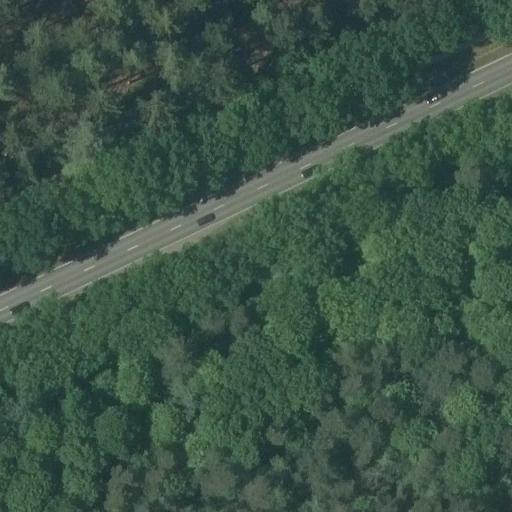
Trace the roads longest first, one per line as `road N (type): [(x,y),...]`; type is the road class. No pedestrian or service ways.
road 1 (secondary): [(0,313),(511,72)]
road 2 (track): [(454,0),(0,216)]
road 3 (track): [(209,511),(317,426),(355,415),(455,423),(511,401)]
